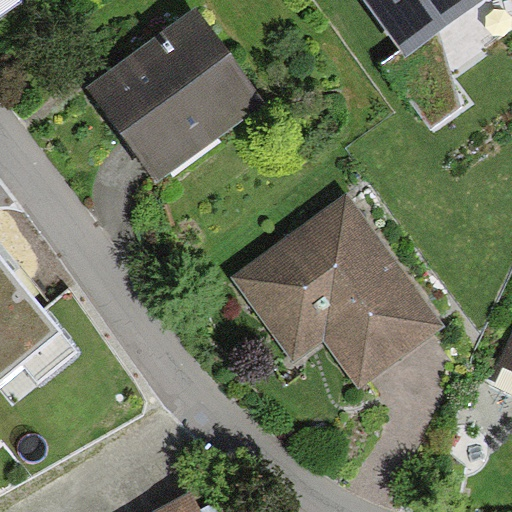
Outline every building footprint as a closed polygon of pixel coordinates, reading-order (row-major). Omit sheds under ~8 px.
[(489,4),(485,0),(361,0),(408,63),(489,4)] [(90,95),(157,188),(264,111),(197,18),(90,95)] [(409,83),(434,134),(470,116),(445,65),(409,83)] [(365,393),(446,337),(352,200),(235,281),(292,363),(327,339),(365,393)] [(0,265),(0,368),(14,385),(73,337),(9,258),(0,265)] [(511,346),(502,371),(511,375),(511,346)] [(169,511),(198,511),(193,500),(169,511)]
